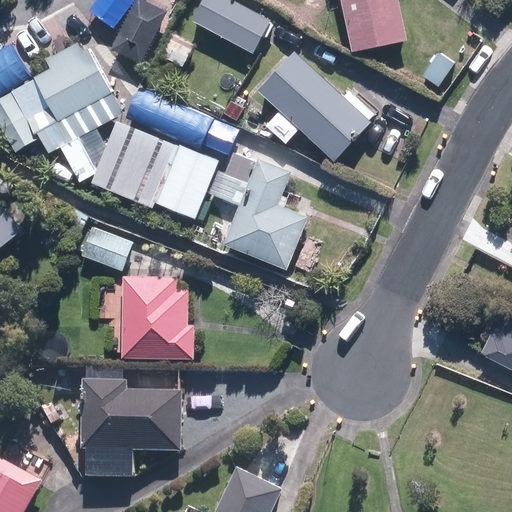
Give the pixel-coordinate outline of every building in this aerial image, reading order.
[(118,20),(137,0),(99,0),(98,1),(118,20)] [(149,0),(142,0),(122,39),(137,47),(131,58),(145,65),(172,11),(149,0)] [(239,0),(208,0),(197,21),(258,53),(276,19),(239,0)] [(412,41),(403,0),(346,0),(357,52),(412,41)] [(176,34),(165,54),(187,67),(198,47),(176,34)] [(128,112),(89,41),(52,61),(56,69),(16,91),(41,135),(42,134),(52,153),(128,112)] [(300,52),(263,92),(339,162),(375,124),(372,121),(379,113),(355,91),(349,98),(300,52)] [(145,85),(131,115),(205,149),(219,119),(145,85)] [(223,162),(122,121),(97,184),(158,209),(160,203),(200,219),(223,162)] [(214,194),(243,206),(227,245),(292,271),(313,217),(290,208),(293,198),(287,195),(296,172),(263,158),(261,162),(236,152),(228,173),(223,171),(214,194)] [(0,201),(0,249),(24,231),(0,201)] [(137,240),(96,225),(85,253),(126,269),(137,240)] [(182,275),(127,274),(125,356),(197,357),(198,322),(191,322),(191,287),(182,287),(182,275)] [(0,317),(10,296),(0,291),(0,317)] [(511,316),(505,331),(496,327),(484,351),(500,359),(499,362),(511,368),(511,316)] [(182,453),(184,392),(129,391),(129,382),(86,381),(85,452),(90,452),(89,478),(136,479),(136,452),(182,453)] [(0,511),(29,511),(46,480),(0,455),(0,511)] [(276,511),(286,491),(238,470),(219,511),(205,511),(200,509),(198,511),(276,511)]
